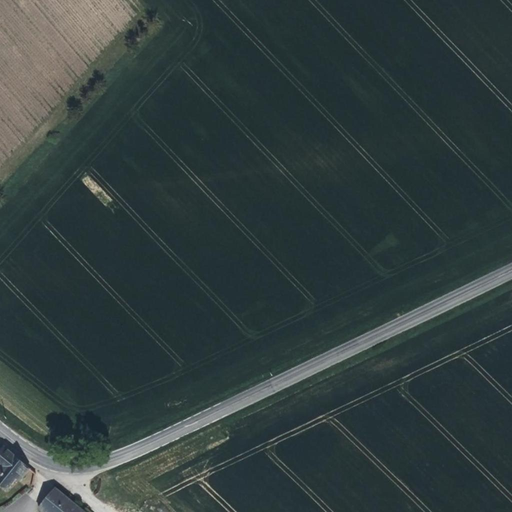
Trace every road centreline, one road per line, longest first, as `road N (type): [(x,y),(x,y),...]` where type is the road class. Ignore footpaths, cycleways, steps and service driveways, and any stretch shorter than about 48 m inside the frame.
road 1 (tertiary): [(62,463),(93,463),(154,442),(511,271)]
road 2 (track): [(0,178),(147,15),(134,0)]
